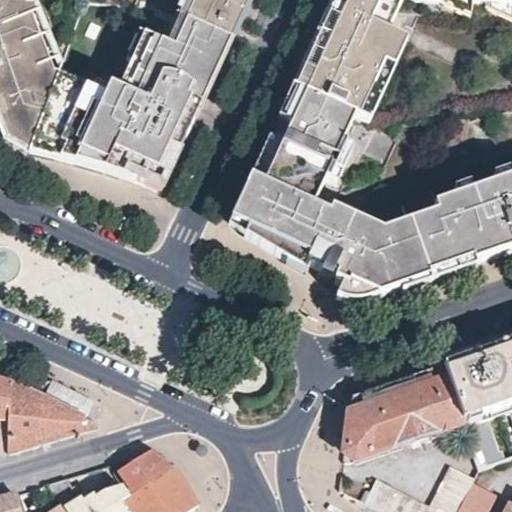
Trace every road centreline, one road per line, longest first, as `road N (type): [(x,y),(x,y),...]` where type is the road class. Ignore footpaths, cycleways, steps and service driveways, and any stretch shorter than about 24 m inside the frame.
road 1 (residential): [(166,274),(294,0)]
road 2 (tertiary): [(0,323),(190,416)]
road 3 (residential): [(511,288),(315,357)]
road 4 (residential): [(0,473),(190,416)]
road 5 (tertiary): [(166,274),(20,205),(0,204)]
road 6 (tertiary): [(315,357),(304,341),(166,274)]
